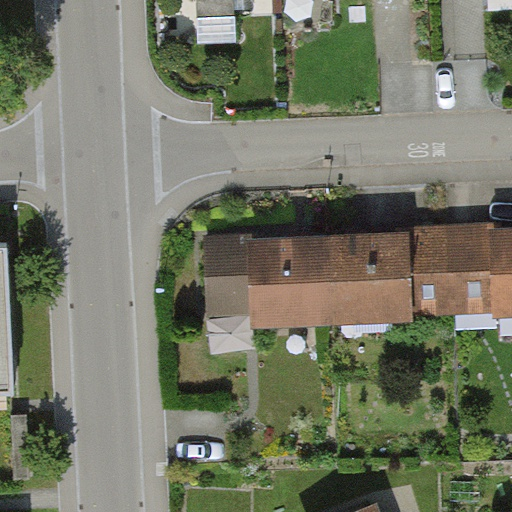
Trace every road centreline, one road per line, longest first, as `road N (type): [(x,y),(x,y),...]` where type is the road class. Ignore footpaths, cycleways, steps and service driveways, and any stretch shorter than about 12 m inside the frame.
road 1 (residential): [(98,155),(511,137)]
road 2 (unclassified): [(98,155),(113,511)]
road 3 (unclassified): [(91,0),(98,155)]
